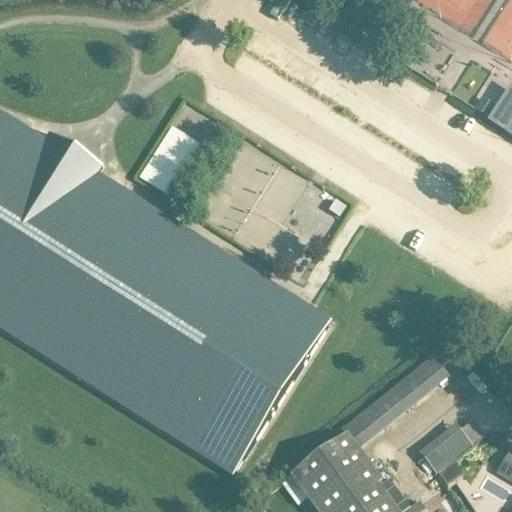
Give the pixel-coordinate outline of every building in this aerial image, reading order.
[(511,106),(503,101),(489,123),(508,134),(507,136),(511,139),(511,106)] [(0,331),(234,480),(236,477),(329,329),(304,314),(268,291),(262,287),(253,281),(256,276),(125,194),(99,177),(104,170),(51,137),(47,144),(0,114),(0,331)] [(141,180),(183,206),(216,153),(173,127),(141,180)] [(340,220),(346,210),(336,203),(330,213),(340,220)] [(347,438),(293,479),(317,511),(396,511),(380,489),(383,487),(347,438)] [(511,456),(510,455),(501,468),(511,474),(507,481),(511,484),(511,456)] [(426,511),(446,511),(452,508),(445,498),(426,511)]
